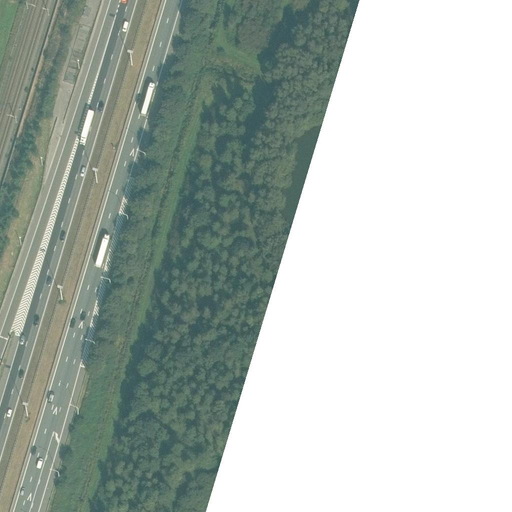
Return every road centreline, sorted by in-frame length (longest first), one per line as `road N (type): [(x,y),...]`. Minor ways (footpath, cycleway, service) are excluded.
road 1 (motorway): [(22,511),(172,0)]
road 2 (motorway): [(128,0),(0,426)]
road 3 (motorway): [(114,0),(0,345)]
